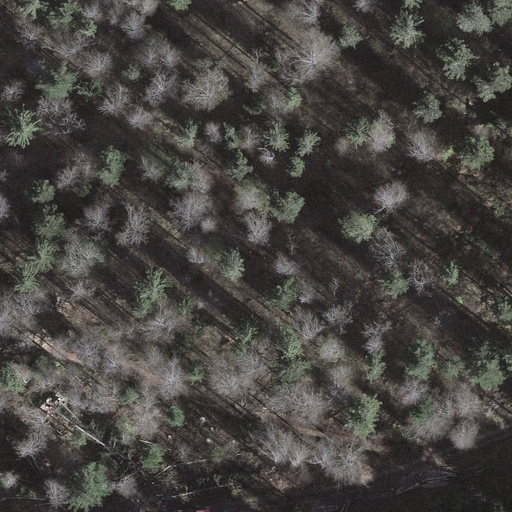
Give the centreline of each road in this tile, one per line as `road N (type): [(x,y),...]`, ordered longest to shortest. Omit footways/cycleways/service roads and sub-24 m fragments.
road 1 (track): [(0,330),(314,432),(447,468),(511,469)]
road 2 (track): [(511,433),(424,459),(147,511)]
